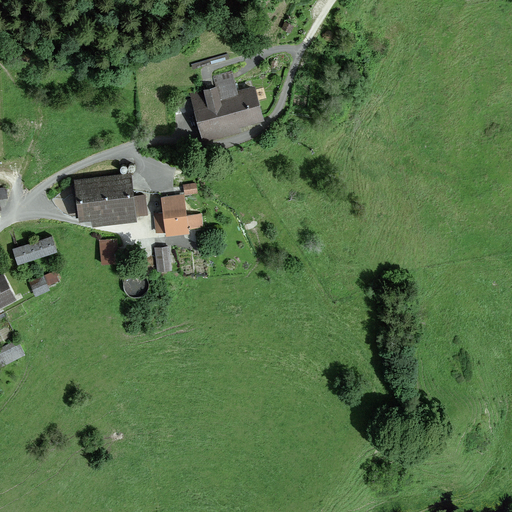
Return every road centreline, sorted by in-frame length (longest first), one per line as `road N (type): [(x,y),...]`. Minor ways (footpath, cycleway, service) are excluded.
road 1 (track): [(11,214),(41,118),(0,57)]
road 2 (unclassified): [(0,226),(49,181),(133,144)]
